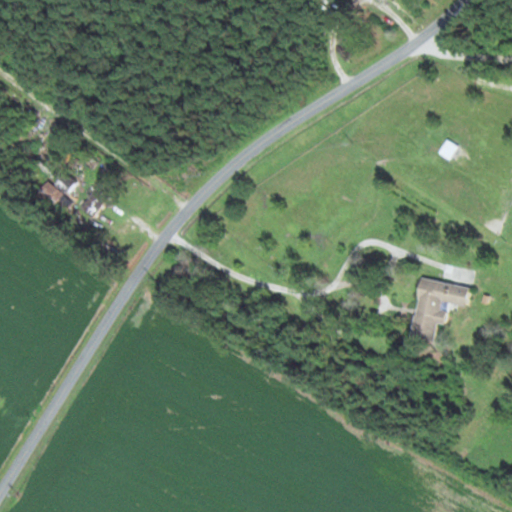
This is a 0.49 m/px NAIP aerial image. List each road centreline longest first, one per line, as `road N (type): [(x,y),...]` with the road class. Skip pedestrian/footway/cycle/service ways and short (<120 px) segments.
road 1 (residential): [(0,498),(198,199),(262,141),(422,37),(463,0)]
road 2 (residential): [(187,214),(0,86)]
